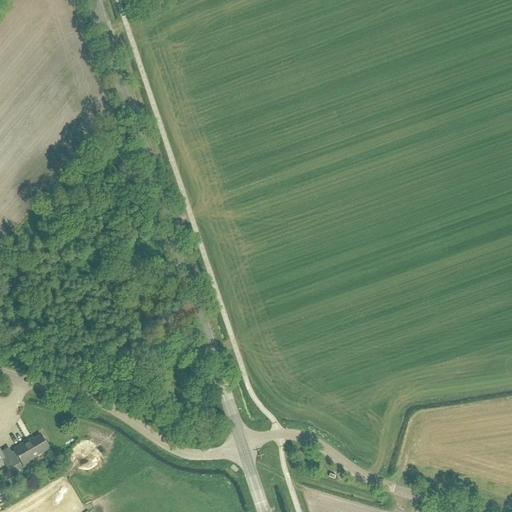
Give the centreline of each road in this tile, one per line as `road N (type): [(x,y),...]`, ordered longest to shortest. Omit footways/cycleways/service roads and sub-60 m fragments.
road 1 (primary): [(242,445),(93,0)]
road 2 (tertiary): [(242,445),(219,455),(180,452),(116,411),(0,373)]
road 3 (tertiary): [(472,511),(374,483),(302,436),(242,445)]
